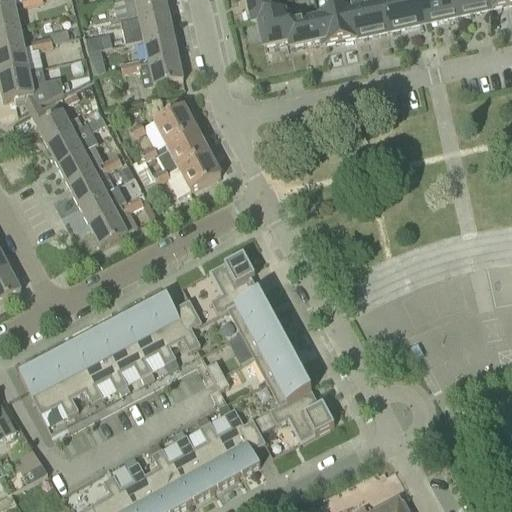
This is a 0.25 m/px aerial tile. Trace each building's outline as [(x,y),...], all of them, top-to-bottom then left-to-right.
[(0,0),(0,11),(16,8),(23,6),(22,2),(27,1),(27,0),(0,0)] [(27,1),(22,2),(23,6),(25,13),(33,11),(31,0),(27,1)] [(31,0),(33,11),(44,9),(42,0),(31,0)] [(145,0),(136,2),(136,1),(133,1),(124,3),(127,22),(111,25),(112,30),(121,28),(130,26),(139,24),(139,25),(169,19),(164,0),(145,0)] [(246,0),(253,27),(259,26),(259,25),(274,22),(273,17),(269,0),(246,0)] [(418,0),(391,0),(382,2),(389,36),(424,28),(418,0)] [(454,0),(418,0),(424,28),(459,20),(454,0)] [(488,0),(454,0),(459,20),(492,13),(488,0)] [(511,0),(488,0),(492,13),(511,8),(511,0)] [(389,36),(382,2),(349,9),(357,43),(389,36)] [(0,11),(0,35),(20,31),(16,8),(0,11)] [(349,9),(317,16),(323,45),(322,45),(323,50),(357,43),(349,9)] [(259,25),(259,26),(264,51),(289,46),(291,52),(322,45),(323,45),(317,16),(308,18),(310,25),(287,30),(284,15),(273,17),(274,22),(259,25)] [(126,51),(144,47),(174,41),(169,19),(139,25),(139,24),(130,26),(121,28),(126,51)] [(0,58),(25,53),(20,31),(0,35),(0,58)] [(148,69),(178,63),(174,41),(144,47),(148,69)] [(89,58),(103,55),(100,42),(86,46),(89,58)] [(51,43),(42,45),(44,55),(54,53),(51,43)] [(44,55),(42,45),(32,47),(34,57),(44,55)] [(25,53),(0,58),(0,82),(30,76),(25,53)] [(144,95),(156,92),(184,86),(178,63),(148,69),(142,71),(140,65),(130,67),(133,78),(140,76),(144,95)] [(123,80),(133,78),(130,67),(121,69),(123,80)] [(106,78),(104,70),(92,73),(94,81),(106,78)] [(0,82),(0,91),(3,107),(15,105),(16,112),(17,112),(17,111),(25,109),(29,117),(51,106),(64,98),(63,96),(61,89),(60,84),(46,88),(42,73),(30,76),(0,82)] [(67,111),(79,105),(76,99),(64,105),(67,111)] [(62,117),(62,118),(56,107),(43,114),(31,120),(47,152),(84,133),(79,123),(68,128),(62,117)] [(197,135),(184,112),(153,128),(166,151),(197,135)] [(47,152),(58,172),(96,152),(96,153),(99,151),(92,138),(107,131),(103,123),(88,131),(84,133),(47,152)] [(134,144),(146,138),(142,129),(129,135),(134,144)] [(154,152),(141,159),(145,166),(146,167),(157,161),(164,174),(165,174),(166,175),(168,178),(178,173),(209,158),(197,135),(166,151),(156,156),(154,152)] [(96,152),(58,172),(69,192),(103,175),(100,170),(104,168),(96,153),(96,152)] [(178,173),(191,198),(221,182),(209,158),(178,173)] [(109,165),(114,175),(123,170),(118,161),(109,165)] [(109,165),(104,168),(100,170),(103,175),(105,179),(107,178),(114,175),(109,165)] [(164,174),(152,180),(156,187),(158,191),(169,185),(171,184),(168,178),(166,175),(165,174),(164,174)] [(105,179),(103,175),(69,192),(79,213),(105,199),(116,194),(107,178),(105,179)] [(116,219),(105,199),(79,213),(90,233),(116,219)] [(140,202),(131,206),(135,215),(144,211),(142,206),(140,202)] [(146,204),(142,206),(144,211),(151,225),(157,223),(146,204)] [(136,216),(130,206),(124,209),(121,211),(124,215),(127,220),(136,216)] [(128,240),(127,240),(116,219),(90,233),(101,254),(128,240)] [(0,256),(0,281),(10,276),(0,256)] [(244,260),(210,277),(223,301),(211,307),(218,321),(228,316),(228,315),(259,299),(251,283),(255,281),(247,266),(244,260)] [(0,307),(21,296),(10,276),(0,281),(0,307)] [(259,299),(228,315),(228,316),(241,340),(272,323),(259,299)] [(167,301),(142,314),(164,355),(169,352),(170,353),(183,346),(190,358),(201,353),(192,335),(202,330),(195,316),(190,306),(189,307),(174,314),(167,301)] [(176,366),(170,353),(169,352),(164,355),(142,314),(118,327),(140,368),(145,365),(145,366),(159,359),(165,371),(176,366)] [(254,364),(285,347),(272,323),(241,340),(254,364)] [(121,378),(121,379),(135,372),(141,384),(152,378),(145,366),(145,365),(140,368),(118,327),(93,340),(115,381),(121,378)] [(128,391),(121,379),(121,378),(115,381),(93,340),(69,353),(91,394),(96,391),(97,392),(110,385),(117,397),(119,396),(127,392),(128,391)] [(266,388),(298,372),(285,347),(254,364),(266,388)] [(91,394),(69,353),(44,366),(66,407),(72,404),(72,405),(86,398),(92,410),(103,404),(97,392),(96,391),(91,394)] [(176,365),(176,366),(166,371),(169,377),(179,372),(176,365)] [(44,366),(19,379),(42,421),(61,411),(68,423),(79,417),(72,405),(72,404),(66,407),(44,366)] [(213,385),(223,380),(217,368),(207,373),(213,385)] [(279,413),(311,396),(298,372),(266,388),(279,412),(279,413)] [(152,379),(142,384),(145,390),(155,385),(152,379)] [(223,380),(213,385),(220,398),(230,393),(223,380)] [(119,396),(122,402),(130,397),(127,392),(119,396)] [(279,412),(270,417),(277,431),(289,425),(301,448),(335,431),(331,424),(323,409),(319,411),(311,396),(279,413),(279,412)] [(227,409),(220,413),(225,421),(231,417),(227,409)] [(0,446),(16,438),(2,410),(0,411),(0,446)] [(231,433),(218,441),(213,444),(236,485),(260,471),(252,457),(266,450),(260,440),(253,426),(244,431),(235,415),(231,417),(225,421),(224,421),(231,433)] [(207,422),(196,428),(200,434),(210,429),(207,422)] [(218,441),(211,429),(210,429),(200,434),(207,447),(193,454),(194,455),(189,458),(211,499),(236,485),(213,444),(218,441)] [(172,441),(176,448),(186,442),(183,435),(172,441)] [(176,448),(163,455),(170,468),(164,471),(187,511),(211,499),(189,458),(194,455),(193,454),(187,442),(186,442),(176,448)] [(158,449),(148,455),(152,461),(162,456),(158,449)] [(170,468),(163,455),(152,461),(159,474),(145,481),(146,482),(140,485),(155,511),(187,511),(164,471),(170,468)] [(134,462),(124,468),(128,475),(138,469),(134,462)] [(128,475),(114,482),(122,495),(116,498),(123,511),(155,511),(140,485),(146,482),(145,481),(138,469),(128,475)] [(41,472),(22,482),(28,492),(48,481),(43,471),(41,472)] [(123,511),(116,498),(122,495),(114,482),(104,488),(111,501),(90,511),(123,511)] [(11,500),(0,505),(0,511),(10,511),(16,510),(11,500)]
